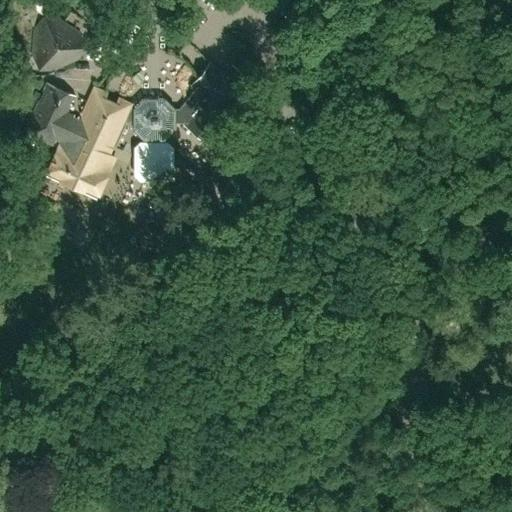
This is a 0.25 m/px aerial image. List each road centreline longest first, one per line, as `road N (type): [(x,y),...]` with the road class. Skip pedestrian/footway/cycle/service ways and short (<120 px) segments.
road 1 (tertiary): [(9,440),(54,401),(294,118)]
road 2 (tertiary): [(440,511),(414,363),(294,118)]
road 3 (unclassified): [(9,440),(226,511)]
road 4 (unclassified): [(294,118),(388,0)]
road 5 (track): [(414,363),(487,289),(511,275)]
